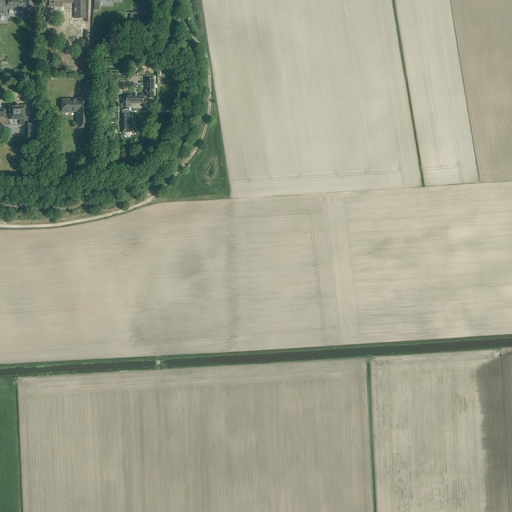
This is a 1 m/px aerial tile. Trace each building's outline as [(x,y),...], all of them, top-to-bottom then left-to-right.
[(32,17),(32,3),(32,0),(24,0),(25,1),(22,1),(21,0),(0,0),(0,14),(7,14),(7,9),(25,9),(25,17),(32,17)] [(56,0),(57,1),(57,3),(57,5),(57,7),(58,7),(58,8),(61,8),(61,7),(65,7),(65,5),(69,5),(74,5),(74,10),(74,15),(82,15),(82,3),(77,3),(76,0),(56,0)] [(122,133),(125,133),(125,135),(126,136),(129,136),(130,135),(130,133),(133,133),(133,113),(129,113),(129,104),(144,104),(144,98),(146,98),(146,99),(153,99),(153,90),(154,90),(154,79),(146,79),(146,89),(146,92),(146,96),(143,96),(143,95),(137,95),(137,94),(133,94),(133,95),(126,95),(126,98),(122,98),(122,110),(123,110),(123,113),(122,113),(122,133)] [(89,128),(89,103),(89,98),(76,98),(76,101),(67,101),(67,100),(68,100),(62,100),(62,112),(76,112),(76,128),(89,128)] [(5,110),(0,109),(0,117),(5,117),(5,114),(9,114),(9,120),(20,119),(20,123),(20,124),(20,125),(21,126),(22,126),(25,126),(26,139),(37,139),(37,128),(36,123),(36,121),(36,104),(31,104),(30,104),(30,117),(29,117),(29,115),(26,115),(25,115),(25,106),(19,106),(19,105),(15,105),(15,106),(9,106),(9,111),(5,111),(5,110)]
